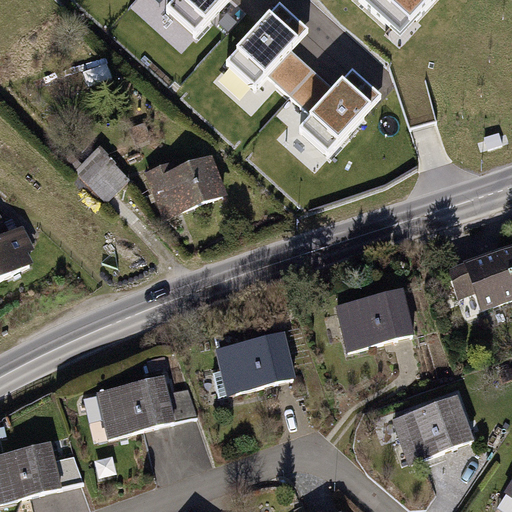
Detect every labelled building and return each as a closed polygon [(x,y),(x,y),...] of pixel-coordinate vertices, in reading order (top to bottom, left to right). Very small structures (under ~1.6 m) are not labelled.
[(430,0),(367,0),(402,32),(430,0)] [(216,155),(151,179),(169,228),(234,204),(216,155)] [(106,157),(81,182),(109,209),(133,185),(106,157)] [(0,291),(42,272),(24,234),(12,240),(0,215),(0,291)] [(511,256),(455,275),(463,302),(481,296),(488,317),(511,308),(511,256)] [(411,295),(342,312),(353,356),(422,339),(411,295)] [(295,339),(226,353),(236,401),(305,386),(295,339)] [(170,380),(104,397),(117,446),(183,429),(170,380)] [(466,402),(398,425),(414,471),(481,448),(466,402)] [(56,446),(0,460),(0,503),(2,511),(8,511),(69,496),(56,446)]
